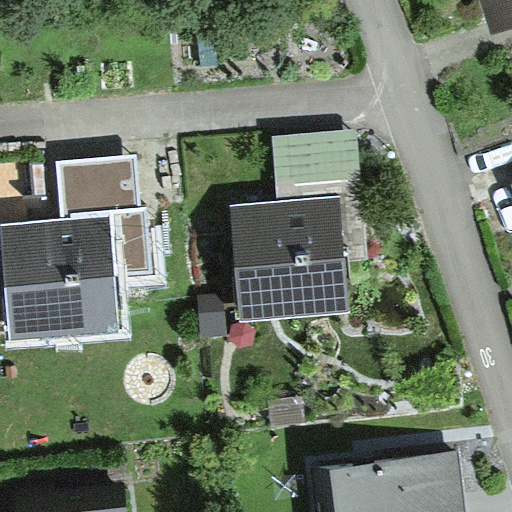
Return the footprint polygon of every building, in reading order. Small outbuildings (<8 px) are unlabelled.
[(511,27),(511,0),(479,0),(492,34),(511,27)] [(277,218),(231,221),(238,322),(336,315),(332,259),(356,258),(351,193),(275,199),(277,218)] [(42,229),(2,233),(12,339),(113,329),(109,281),(128,279),(122,207),(41,215),(42,229)] [(216,297),(201,298),(204,337),(219,336),(216,297)] [(454,511),(450,465),(326,477),(329,511),(454,511)]
